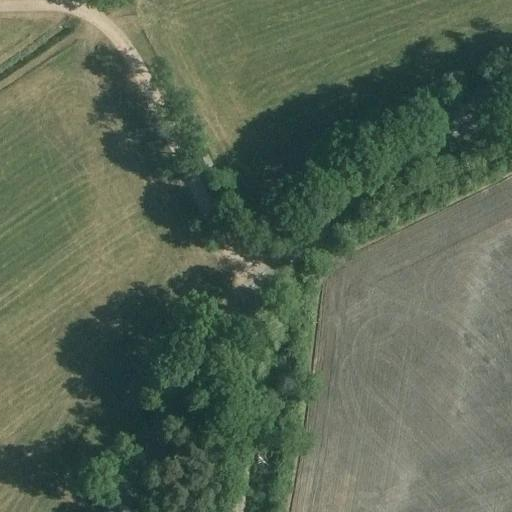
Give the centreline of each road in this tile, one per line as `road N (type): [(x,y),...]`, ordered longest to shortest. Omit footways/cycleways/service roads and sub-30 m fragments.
road 1 (tertiary): [(111,511),(209,353),(291,252),(424,137),(511,106)]
road 2 (track): [(239,511),(260,383),(253,292)]
